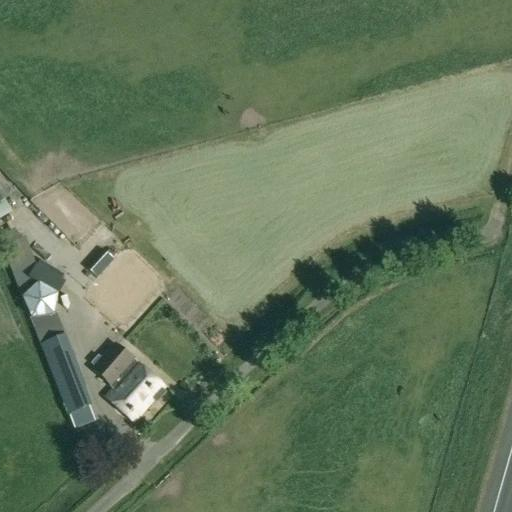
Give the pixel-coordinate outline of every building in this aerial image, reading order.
[(0,218),(9,214),(3,204),(2,204),(0,201),(0,218)] [(26,280),(34,267),(24,240),(19,241),(14,230),(0,237),(0,252),(19,296),(28,318),(29,318),(51,316),(55,295),(26,280)] [(103,252),(87,271),(95,279),(112,261),(103,252)] [(26,280),(55,295),(63,282),(59,280),(62,276),(39,263),(37,267),(35,266),(34,267),(26,280)] [(32,326),(36,337),(59,327),(56,317),(55,315),(51,316),(29,318),(32,326)] [(33,338),(64,416),(89,407),(81,386),(83,386),(59,327),(33,338)] [(162,390),(163,389),(136,364),(115,346),(102,360),(97,355),(89,364),(95,369),(93,371),(114,389),(106,398),(132,422),(153,399),(157,402),(165,393),(162,390)]
